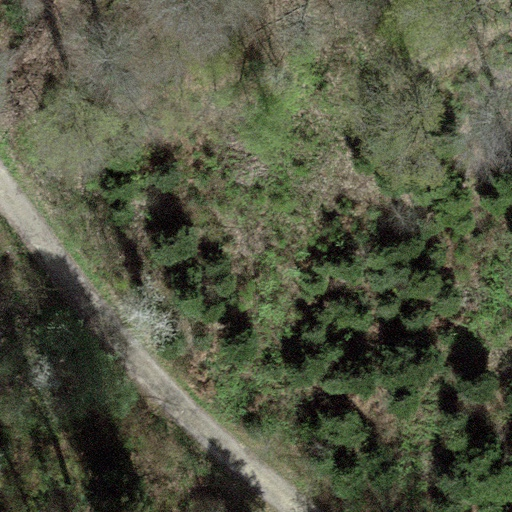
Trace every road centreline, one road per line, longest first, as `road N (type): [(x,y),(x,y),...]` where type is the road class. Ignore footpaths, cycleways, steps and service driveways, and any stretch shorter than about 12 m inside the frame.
road 1 (motorway): [(0,430),(511,158)]
road 2 (track): [(0,157),(110,302),(325,511)]
